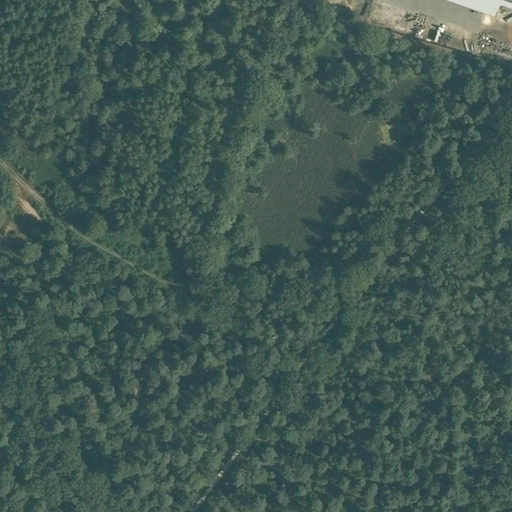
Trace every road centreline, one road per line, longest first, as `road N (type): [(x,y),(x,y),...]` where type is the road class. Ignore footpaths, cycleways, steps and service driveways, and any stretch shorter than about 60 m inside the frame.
road 1 (unknown): [(249,511),(243,468),(280,395),(236,336),(96,303),(71,281),(49,226),(0,183)]
road 2 (track): [(0,160),(57,216),(310,358)]
